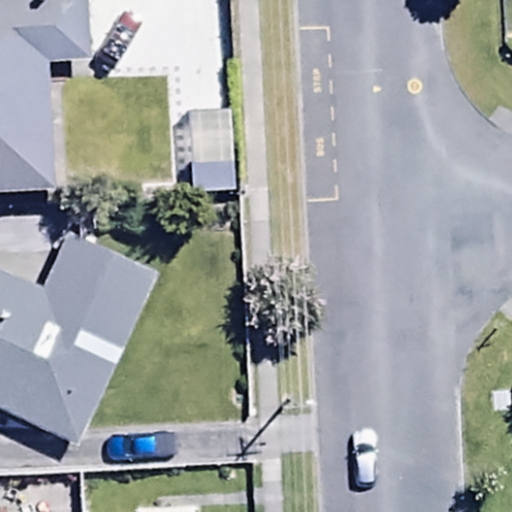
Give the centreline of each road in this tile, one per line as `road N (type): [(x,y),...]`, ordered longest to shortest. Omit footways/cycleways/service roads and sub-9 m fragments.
road 1 (unclassified): [(366,227),(379,511)]
road 2 (unclassified): [(355,0),(366,227)]
road 3 (residential): [(511,220),(366,227)]
